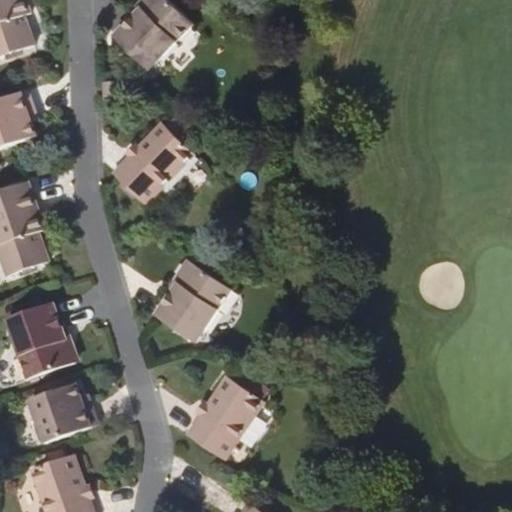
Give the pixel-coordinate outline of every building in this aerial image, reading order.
[(0,0),(0,58),(35,47),(26,18),(31,16),(25,0),(0,0)] [(144,0),(143,11),(138,15),(116,38),(150,71),(194,24),(169,0),(144,0)] [(144,0),(133,11),(138,15),(143,11),(144,0)] [(103,91),(104,101),(123,101),(122,82),(103,82),(103,91)] [(32,115),(39,113),(32,92),(0,102),(0,150),(40,137),(36,125),(32,115)] [(42,123),(39,113),(32,115),(36,125),(42,123)] [(146,205),(195,155),(163,125),(115,175),(146,205)] [(14,276),(52,262),(41,232),(46,230),(30,182),(0,192),(0,247),(4,246),(14,276)] [(198,343),(221,310),(234,290),(217,279),(193,263),(188,264),(180,275),(181,285),(171,299),(159,317),(198,343)] [(171,289),(171,299),(181,285),(180,275),(171,289)] [(79,356),(76,346),(68,341),(65,332),(55,304),(10,320),(31,380),(76,365),(79,356)] [(70,330),(65,332),(68,341),(76,346),(70,330)] [(234,370),(229,377),(246,389),(251,382),(234,370)] [(228,460),(236,448),(267,403),(246,389),(229,377),(228,379),(190,435),(228,460)] [(86,410),(82,400),(77,387),(32,403),(47,447),(100,428),(93,408),(86,410)] [(89,398),(82,400),(86,410),(93,408),(89,398)] [(46,511),(95,511),(76,457),(32,473),(46,511)]
